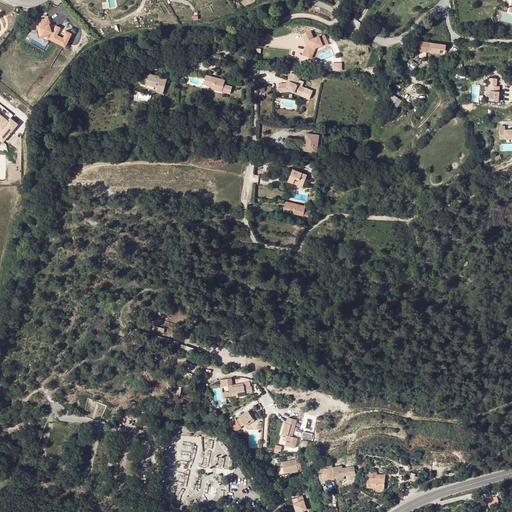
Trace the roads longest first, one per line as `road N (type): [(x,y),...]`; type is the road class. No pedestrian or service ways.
road 1 (residential): [(346,28),(301,18),(250,36),(253,95),(240,223),(256,248),(289,255),(324,218),(403,223),(491,188)]
road 2 (unclassified): [(269,511),(215,434),(133,434),(55,411)]
road 3 (track): [(0,427),(19,427),(26,395),(53,372),(89,290),(104,281),(164,289)]
road 4 (unclassified): [(273,511),(280,502),(262,468),(267,394),(257,380)]
